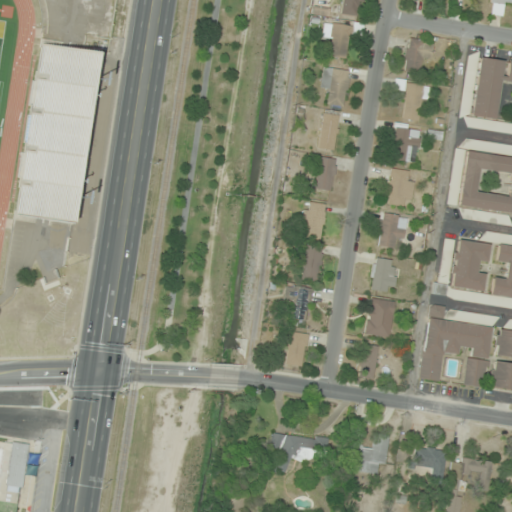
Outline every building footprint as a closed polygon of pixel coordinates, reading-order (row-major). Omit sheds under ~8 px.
[(342,0),(340,14),(356,16),(358,0),(342,0)] [(511,0),(491,0),(489,12),(502,15),(504,3),(511,4),(511,0)] [(328,56),(346,58),(349,36),(361,37),(362,25),(332,21),(328,56)] [(409,38),(424,40),(424,42),(433,43),(431,58),(422,57),(420,73),(404,71),(406,60),(404,59),(405,48),(408,48),(409,38)] [(41,41),(17,209),(68,217),(92,49),(41,41)] [(511,62),(478,59),(469,129),(511,134),(511,124),(494,122),(499,82),(511,83),(511,62)] [(329,90),(328,105),(345,106),(348,69),(323,67),(321,89),(329,90)] [(404,90),(402,119),(422,120),(425,83),(395,81),(395,90),(404,90)] [(322,112),(318,149),(334,151),(338,114),(322,112)] [(419,127),(394,125),(391,160),(415,162),(419,127)] [(511,157),(465,152),(458,208),(511,214),(511,157)] [(315,155),(334,158),(329,190),(314,188),(317,170),(313,170),(315,155)] [(390,167),(389,176),(390,176),(386,204),(403,206),(404,198),(410,199),(413,181),(406,180),(408,170),(390,167)] [(308,210),(309,202),(325,204),(319,240),(303,238),(305,221),(302,220),(303,209),(308,210)] [(406,217),(381,213),(376,245),(393,248),(395,239),(402,240),(406,217)] [(483,293),(486,274),(478,273),(480,263),(488,264),(490,246),(457,241),(450,289),(483,293)] [(305,248),(305,244),(322,247),(316,282),(300,279),(303,261),(297,260),(299,247),(305,248)] [(511,297),(511,248),(497,247),(494,264),(504,265),(502,280),(491,278),(489,294),(511,297)] [(370,290),(392,293),(396,261),(374,258),(370,290)] [(284,300),(293,301),(291,318),(306,321),(311,288),(286,284),(284,300)] [(365,334),(390,337),(394,301),(369,298),(365,334)] [(419,379),(438,382),(442,353),(457,355),(458,349),(468,350),(463,387),(483,390),(491,328),(427,319),(419,379)] [(286,366),(304,366),(305,333),(287,332),(286,366)] [(511,359),(511,333),(497,334),(497,359),(511,359)] [(377,345),(361,344),(358,377),(374,378),(377,345)] [(511,391),(511,365),(492,364),(490,389),(511,391)] [(326,462),(329,440),(272,431),(269,449),(274,450),(270,471),(286,474),(289,456),(326,462)] [(347,470),(382,475),(387,437),(373,435),(371,446),(351,443),(347,470)] [(22,488),(29,444),(13,442),(5,485),(22,488)] [(442,452),(412,452),(412,474),(442,474),(442,452)] [(491,462),(452,457),(445,511),(457,511),(461,485),(488,488),(491,462)]
